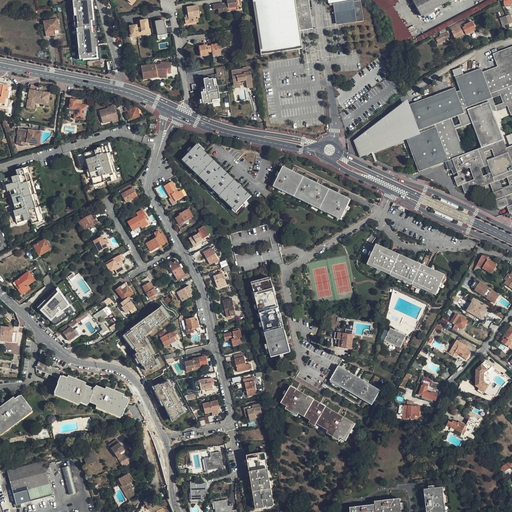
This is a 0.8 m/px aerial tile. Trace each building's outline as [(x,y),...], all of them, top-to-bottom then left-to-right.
[(72,0),(73,2),(75,1),(74,0),(92,0),(93,7),(92,7),(92,16),(94,15),(94,24),(93,24),(94,31),(95,31),(96,39),(95,39),(95,47),(97,47),(97,50),(98,57),(96,57),(96,60),(92,60),(92,59),(89,59),(89,62),(99,61),(93,0),(72,0)] [(74,0),(75,1),(73,2),(73,9),(75,9),(75,16),(76,22),(77,36),(77,42),(78,42),(79,49),(77,49),(78,56),(81,56),(81,60),(89,59),(92,59),(92,60),(96,60),(96,57),(98,57),(97,50),(97,47),(95,47),(95,39),(96,39),(95,31),(94,31),(93,24),(94,24),(94,15),(92,16),(92,7),(93,7),(92,0),(74,0)] [(217,13),(227,12),(226,8),(235,7),(240,6),(238,0),(231,0),(225,1),(226,5),(221,6),(220,3),(211,5),(211,10),(216,9),(217,13)] [(251,0),(260,54),(301,47),(297,22),(310,20),(310,16),(306,17),(303,0),(251,0)] [(327,0),(328,2),(332,1),(334,10),(336,22),(353,19),(362,18),(358,0),(327,0)] [(396,0),(372,0),(376,5),(378,8),(381,12),(391,6),(397,2),(396,0)] [(411,0),(412,0),(420,17),(451,0),(411,0)] [(496,2),(495,0),(490,0),(416,39),(418,42),(438,32),(496,2)] [(195,6),(185,7),(186,15),(187,17),(185,18),(183,18),(184,24),(196,22),(196,18),(197,18),(195,6)] [(412,39),(391,6),(381,12),(394,35),(395,37),(396,47),(412,39)] [(59,30),(57,19),(49,20),(43,21),(45,33),(46,37),(60,34),(59,30)] [(148,30),(146,20),(139,21),(140,28),(136,29),(136,25),(128,26),(129,33),(130,33),(131,34),(131,36),(132,36),(133,37),(138,36),(137,36),(137,35),(138,33),(140,33),(141,33),(141,35),(141,36),(146,35),(146,33),(149,33),(149,29),(148,30)] [(166,35),(163,20),(154,21),(156,36),(166,35)] [(465,20),(449,28),(455,39),(465,34),(466,35),(476,30),(472,22),(467,24),(465,20)] [(442,40),(449,37),(446,30),(441,32),(443,35),(440,36),(439,36),(441,41),(442,40)] [(197,46),(199,54),(203,54),(203,56),(208,55),(207,52),(211,51),(212,54),(212,56),(221,54),(219,43),(210,45),(210,46),(206,47),(206,44),(197,46)] [(507,205),(507,206),(510,213),(511,212),(511,145),(506,148),(492,110),(495,109),(496,111),(505,108),(504,106),(507,105),(510,115),(511,114),(511,46),(493,54),(497,66),(482,72),(481,68),(455,78),(460,90),(456,91),(455,87),(408,105),(407,100),(354,141),(360,157),(406,140),(418,171),(445,161),(448,171),(451,170),(453,175),(457,173),(458,175),(454,177),(457,186),(461,184),(464,192),(490,183),(499,207),(507,205)] [(157,77),(157,75),(166,76),(166,73),(170,73),(170,63),(160,62),(160,64),(155,65),(154,64),(140,67),(143,80),(157,77)] [(231,71),(232,85),(239,84),(241,83),(241,82),(245,82),(245,83),(246,89),(251,88),(249,73),(248,73),(247,68),(242,69),(242,70),(231,71)] [(200,92),(202,104),(207,103),(207,104),(211,103),(211,101),(218,99),(216,85),(213,86),(212,79),(207,80),(207,78),(202,79),(203,87),(201,87),(201,90),(202,92),(200,92)] [(7,91),(8,87),(0,85),(0,103),(5,104),(5,98),(7,99),(8,92),(7,91)] [(48,107),(50,95),(39,93),(40,92),(31,90),(28,108),(35,109),(36,103),(39,103),(39,106),(48,107)] [(77,100),(71,99),(70,109),(76,110),(74,118),(85,120),(88,106),(81,105),(76,104),(77,100)] [(110,107),(99,110),(103,123),(112,120),(113,122),(119,120),(114,104),(110,105),(110,107)] [(139,117),(136,108),(134,108),(133,105),(129,107),(123,108),(125,112),(127,111),(131,120),(139,117)] [(19,128),(16,143),(21,144),(21,141),(34,143),(35,137),(36,137),(37,134),(35,134),(36,131),(19,128)] [(251,196),(197,144),(195,146),(183,158),(237,211),(249,199),(251,196)] [(106,182),(118,179),(115,171),(114,172),(108,152),(109,152),(107,145),(96,148),(96,149),(83,153),(93,185),(106,181),(106,182)] [(237,211),(183,158),(182,160),(236,212),(237,211)] [(32,224),(44,221),(39,207),(38,207),(30,181),(31,181),(27,167),(15,171),(17,176),(3,180),(17,224),(31,219),(32,224)] [(281,170),(272,190),(339,221),(349,202),(281,170)] [(31,181),(30,181),(38,207),(39,207),(31,181)] [(181,190),(178,192),(172,181),(164,186),(169,195),(172,194),(176,201),(184,196),(181,190)] [(137,195),(132,187),(121,193),(126,202),(137,195)] [(142,209),(136,213),(137,216),(127,222),(132,231),(140,227),(141,229),(148,225),(145,220),(147,218),(142,209)] [(176,218),(180,225),(190,219),(193,217),(189,209),(180,214),(181,215),(176,218)] [(83,231),(93,225),(91,221),(93,220),(90,215),(78,221),(83,231)] [(284,262),(274,223),(254,228),(229,234),(239,273),(284,262)] [(205,226),(199,230),(200,232),(190,238),(194,246),(204,241),(203,239),(210,235),(205,226)] [(151,251),(165,242),(160,233),(158,231),(154,233),(156,237),(146,243),(151,251)] [(107,247),(104,243),(102,240),(100,237),(92,241),(99,252),(107,247)] [(50,249),(44,239),(33,245),(39,255),(50,249)] [(39,255),(33,245),(29,248),(35,257),(39,255)] [(444,274),(376,245),(368,265),(435,295),(444,274)] [(217,252),(214,247),(204,252),(210,264),(215,262),(215,263),(219,261),(214,253),(217,252)] [(473,270),(476,272),(480,266),(492,274),(498,265),(486,258),(487,255),(483,254),(481,257),(473,270)] [(122,261),(118,256),(105,264),(113,277),(123,270),(120,266),(123,264),(122,261)] [(185,275),(176,260),(171,263),(170,261),(167,263),(168,265),(177,280),(185,275)] [(29,271),(14,281),(12,283),(20,294),(30,288),(27,285),(35,280),(29,271)] [(219,272),(220,274),(214,276),(218,288),(226,284),(221,271),(219,272)] [(46,285),(51,281),(47,275),(42,279),(46,285)] [(141,286),(150,300),(158,295),(150,281),(149,281),(147,277),(141,281),(143,285),(141,286)] [(272,279),(252,284),(271,358),(290,353),(272,279)] [(479,282),(475,280),(471,285),(477,289),(476,290),(483,295),(485,292),(488,294),(486,297),(491,300),(492,297),(495,299),(499,294),(484,284),(483,286),(480,284),(480,283),(479,282)] [(123,300),(121,302),(124,305),(122,307),(126,313),(129,310),(132,313),(136,309),(127,297),(132,294),(124,283),(115,290),(123,300)] [(182,301),(192,295),(189,292),(191,291),(188,285),(181,289),(179,285),(170,289),(173,294),(176,292),(182,301)] [(44,300),(46,301),(52,297),(51,295),(54,291),(56,293),(58,291),(55,286),(53,288),(54,290),(44,300)] [(56,293),(54,291),(51,295),(52,297),(44,303),(43,301),(38,306),(41,309),(39,311),(42,314),(46,317),(49,320),(51,318),(55,322),(65,315),(66,317),(71,314),(65,305),(67,304),(58,291),(56,293)] [(35,307),(39,311),(41,309),(38,306),(43,301),(44,303),(46,301),(43,298),(35,307)] [(226,313),(227,317),(236,315),(232,299),(223,301),(225,309),(226,313)] [(488,310),(472,301),(466,311),(482,320),(488,310)] [(73,312),(67,304),(65,305),(71,314),(73,312)] [(107,314),(103,308),(93,314),(102,328),(99,331),(101,334),(108,329),(101,319),(107,314)] [(167,318),(158,309),(130,329),(131,331),(126,335),(136,348),(134,349),(137,352),(135,355),(146,371),(157,362),(145,336),(167,318)] [(11,321),(13,322),(16,318),(7,311),(4,314),(7,317),(11,321)] [(469,319),(461,314),(457,312),(451,321),(455,324),(459,326),(463,329),(469,319)] [(51,318),(49,320),(55,326),(67,317),(66,317),(65,315),(55,322),(51,318)] [(194,318),(185,320),(186,324),(184,325),(186,334),(189,334),(189,337),(200,335),(199,328),(197,329),(197,328),(199,328),(197,320),(195,320),(194,318)] [(69,340),(76,334),(75,332),(76,331),(74,329),(73,329),(71,327),(77,322),(75,319),(73,321),(66,326),(61,330),(63,332),(69,340)] [(511,324),(511,326),(503,337),(504,338),(501,342),(508,348),(511,343),(511,341),(511,324)] [(13,327),(1,326),(0,334),(0,339),(11,341),(12,332),(13,327)] [(406,336),(390,328),(384,341),(400,348),(406,336)] [(336,332),(335,339),(336,339),(336,343),(339,344),(339,347),(351,349),(354,330),(346,329),(346,333),(336,332)] [(224,335),(226,342),(232,340),(234,347),(242,345),(240,338),(242,338),(240,330),(224,335)] [(172,347),(178,344),(175,338),(177,337),(174,332),(160,339),(164,347),(170,344),(172,347)] [(455,339),(449,351),(452,353),(453,352),(453,353),(454,353),(455,353),(456,353),(457,352),(457,351),(458,350),(459,350),(463,352),(462,353),(466,356),(469,350),(466,348),(467,346),(455,339)] [(312,345),(309,350),(339,364),(342,359),(316,347),(312,345)] [(243,354),(234,356),(238,373),(251,369),(250,364),(246,366),(243,354)] [(205,356),(192,359),(192,360),(193,360),(191,361),(184,362),(186,372),(192,371),(191,368),(199,366),(207,365),(205,356)] [(331,371),(310,359),(306,365),(327,377),(331,371)] [(488,371),(492,367),(486,360),(476,369),(476,385),(480,387),(480,388),(485,391),(490,394),(495,395),(495,394),(497,395),(500,390),(495,386),(494,387),(494,386),(491,384),(489,384),(484,381),(484,373),(487,370),(488,371)] [(67,378),(62,376),(64,372),(38,362),(35,369),(59,378),(53,395),(55,396),(79,405),(80,402),(87,406),(88,402),(97,406),(96,408),(121,418),(124,409),(123,409),(126,401),(105,392),(104,393),(95,390),(95,392),(84,387),(86,383),(68,376),(67,378)] [(380,389),(338,365),(330,379),(372,403),(380,389)] [(400,385),(404,387),(413,371),(410,369),(400,385)] [(511,377),(505,372),(503,374),(501,372),(500,375),(508,381),(511,377)] [(320,389),(297,376),(294,381),(321,396),(322,394),(325,388),(322,386),(320,389)] [(196,391),(212,388),(212,385),(214,384),(213,378),(194,382),(196,391)] [(244,380),(244,384),(247,396),(257,394),(254,381),(253,378),(244,380)] [(372,403),(330,379),(330,380),(372,404),(372,403)] [(155,390),(154,391),(160,401),(170,418),(171,417),(173,421),(174,421),(177,419),(176,418),(179,416),(184,413),(182,408),(183,407),(181,403),(179,404),(173,392),(175,391),(173,386),(171,388),(167,382),(162,384),(161,384),(159,385),(158,384),(153,387),(155,390)] [(422,394),(421,397),(431,401),(432,399),(435,399),(437,394),(430,392),(425,391),(427,386),(421,384),(417,383),(415,389),(419,391),(418,393),(422,394)] [(355,424),(291,387),(281,403),(346,441),(355,424)] [(175,391),(173,392),(179,404),(181,403),(175,391)] [(25,405),(20,399),(0,413),(0,435),(32,411),(31,409),(27,403),(25,405)] [(219,406),(217,400),(203,404),(205,413),(212,412),(213,415),(218,413),(221,412),(220,409),(217,410),(217,407),(219,406)] [(253,405),(253,409),(245,410),(246,416),(249,416),(249,418),(262,416),(263,415),(262,410),(260,404),(253,405)] [(420,407),(408,405),(407,418),(414,419),(415,416),(419,416),(420,407)] [(447,425),(450,427),(462,433),(462,432),(465,433),(467,430),(466,429),(467,427),(465,427),(466,425),(460,422),(459,424),(453,421),(452,423),(449,421),(447,425)] [(124,462),(130,458),(119,440),(109,447),(119,460),(121,458),(124,462)] [(211,457),(207,457),(209,467),(214,466),(214,469),(223,467),(221,458),(222,457),(221,451),(214,452),(215,456),(211,457)] [(88,464),(96,461),(93,452),(84,455),(88,464)] [(259,509),(273,506),(264,452),(250,455),(259,509)] [(214,466),(209,467),(207,457),(205,458),(207,470),(214,469),(214,466)] [(511,463),(510,460),(499,467),(503,471),(511,464),(511,463)] [(44,461),(25,466),(34,500),(41,498),(52,496),(49,483),(44,461)] [(70,465),(62,467),(69,496),(77,493),(70,465)] [(34,500),(25,466),(8,471),(13,493),(16,505),(34,500)] [(130,486),(132,485),(129,476),(119,479),(122,489),(122,488),(124,494),(129,492),(128,486),(130,486)] [(122,489),(119,479),(117,480),(124,501),(132,499),(129,492),(124,494),(122,488),(122,489)] [(208,493),(207,483),(190,484),(191,500),(204,500),(204,493),(208,493)] [(443,511),(441,487),(423,489),(426,509),(426,511),(443,511)] [(348,508),(348,511),(401,511),(399,498),(389,499),(374,501),(374,504),(362,506),(348,508)] [(232,511),(231,505),(228,506),(227,500),(213,503),(214,511),(232,511)]
